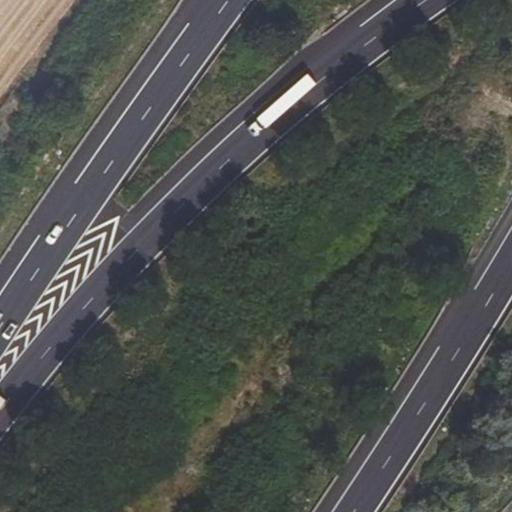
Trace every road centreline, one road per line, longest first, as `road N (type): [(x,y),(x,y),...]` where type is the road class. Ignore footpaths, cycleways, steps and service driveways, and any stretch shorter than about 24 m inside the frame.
road 1 (motorway): [(429,0),(237,152),(112,278),(0,417)]
road 2 (motorway): [(234,0),(0,332)]
road 3 (motorway): [(511,238),(342,511)]
